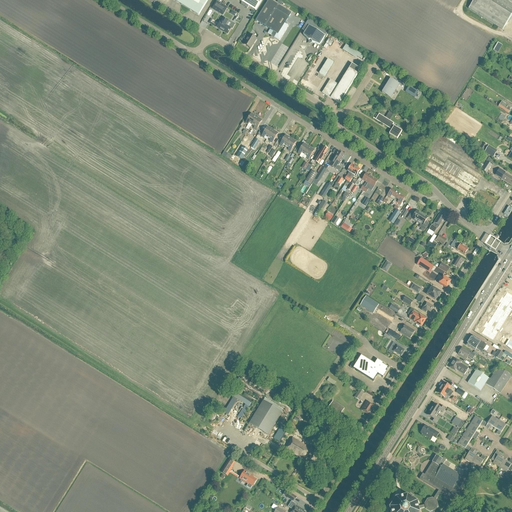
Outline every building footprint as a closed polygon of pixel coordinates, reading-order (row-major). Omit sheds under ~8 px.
[(172,0),(198,16),(207,0),(172,0)] [(237,0),(242,2),(241,5),(247,9),(248,6),(255,11),(261,0),(237,0)] [(279,40),(288,26),(284,24),(291,14),(269,0),(268,0),(255,21),(269,30),(267,33),(279,40)] [(511,1),(510,0),(474,0),(468,10),(503,30),(511,15),(511,1)] [(216,1),(211,9),(215,11),(223,16),(225,12),(227,8),(216,1)] [(233,30),(236,25),(223,17),(220,22),(219,21),(215,27),(227,35),(230,29),(233,30)] [(319,45),(325,36),(305,24),(301,30),(304,32),(302,35),(308,41),(308,43),(310,44),(311,43),(319,45)] [(250,49),(256,39),(249,35),(243,45),(250,49)] [(493,56),(494,54),(491,52),(494,47),(489,44),(485,51),(493,56)] [(353,63),(356,58),(337,49),(335,55),(349,61),(353,63)] [(325,77),(333,63),(328,60),(319,74),(325,77)] [(339,104),(357,74),(360,70),(351,64),(338,85),(330,80),(322,93),(339,104)] [(390,98),(399,84),(390,79),(381,92),(390,98)] [(501,103),(498,107),(508,113),(511,109),(501,103)] [(389,121),(393,114),(389,111),(385,118),(379,114),(375,120),(391,130),(389,134),(397,139),(401,131),(392,125),(393,123),(389,121)] [(252,124),(256,117),(251,114),(245,123),(248,125),(250,122),(252,124)] [(256,117),(252,124),(255,125),(253,128),(256,130),(262,121),(256,117)] [(267,127),(261,136),(264,138),(266,140),(268,137),(272,130),(267,127)] [(272,130),(268,137),(271,138),(269,141),(272,143),(278,133),(272,130)] [(286,145),(291,138),(285,135),(279,145),(282,146),(284,143),(286,145)] [(291,138),(286,145),(289,147),(287,149),(290,151),(296,142),(291,138)] [(255,139),(250,147),(254,150),(255,148),(259,141),(258,140),(255,139)] [(303,143),(298,153),(300,155),(302,152),(305,153),(309,147),(303,143)] [(241,161),(248,150),(242,147),(235,157),(241,161)] [(305,153),(302,157),(305,159),(306,158),(309,160),(314,150),(309,147),(305,153)] [(325,152),(327,149),(323,147),(321,150),(320,150),(314,161),(318,164),(322,158),(323,155),(325,156),(327,153),(325,152)] [(485,152),(493,157),(496,152),(488,147),(485,152)] [(224,151),(222,155),(230,160),(232,156),(224,151)] [(334,156),(328,165),(329,165),(330,166),(336,169),(336,170),(339,171),(341,167),(338,166),(341,161),(340,160),(343,155),(338,152),(335,156),(334,156)] [(487,173),(492,165),(487,162),(482,170),(487,173)] [(347,181),(356,167),(352,165),(347,171),(349,172),(344,179),(347,181)] [(356,167),(347,181),(346,183),(348,184),(352,179),(354,175),(356,176),(360,170),(356,167)] [(319,173),(314,180),(319,182),(326,171),(326,170),(322,168),(319,173)] [(511,186),(511,183),(511,177),(505,174),(506,173),(500,169),(496,175),(502,179),(501,180),(511,186)] [(311,185),(317,175),(312,171),(305,181),(311,185)] [(422,172),(420,176),(460,198),(461,195),(457,192),(428,176),(428,175),(422,172)] [(363,191),(372,177),(366,173),(362,180),(366,182),(363,186),(360,189),(361,190),(361,191),(362,192),(363,191)] [(363,191),(366,193),(367,191),(368,189),(371,191),(373,187),(377,181),(372,177),(363,191)] [(461,185),(466,189),(471,182),(467,178),(461,185)] [(327,184),(320,196),(324,199),(332,186),(328,184),(327,184)] [(301,191),(303,188),(298,185),(293,190),(297,193),(299,190),(301,191)] [(395,198),(398,194),(391,189),(387,196),(390,198),(391,196),(395,198)] [(398,194),(395,198),(398,200),(397,202),(401,204),(405,198),(398,194)] [(316,213),(319,215),(326,204),(323,202),(316,213)] [(393,223),(400,212),(397,210),(396,209),(389,220),(393,223)] [(411,213),(407,219),(411,221),(412,219),(417,222),(422,214),(417,211),(414,215),(411,213)] [(323,223),(326,219),(320,214),(316,219),(323,223)] [(422,214),(417,222),(420,225),(419,227),(421,228),(420,230),(423,232),(427,227),(423,225),(425,222),(428,217),(422,214)] [(440,226),(444,219),(439,215),(435,223),(434,223),(433,225),(432,225),(429,230),(434,233),(437,229),(438,229),(440,226)] [(332,223),(337,226),(341,221),(335,217),(332,223)] [(444,245),(447,240),(439,235),(436,240),(444,245)] [(499,236),(498,236),(489,251),(489,252),(490,252),(499,237),(499,236)] [(435,250),(438,244),(431,240),(427,245),(435,250)] [(461,244),(457,242),(453,248),(464,255),(465,255),(466,255),(467,253),(467,252),(468,250),(464,247),(465,246),(461,244)] [(497,256),(505,244),(505,243),(504,243),(496,255),(496,256),(497,256)] [(459,269),(464,261),(458,257),(455,261),(452,259),(449,264),(459,269)] [(447,273),(450,268),(442,263),(438,268),(447,273)] [(446,289),(451,281),(443,276),(438,284),(446,289)] [(410,289),(418,294),(422,289),(413,284),(410,289)] [(410,297),(413,292),(406,287),(402,292),(410,297)] [(438,299),(441,294),(432,288),(427,296),(435,301),(437,298),(438,299)] [(493,312),(506,320),(511,310),(511,296),(511,294),(511,293),(508,291),(507,293),(503,299),(502,297),(493,312)] [(434,308),(427,303),(426,303),(424,302),(425,299),(422,296),(418,302),(422,304),(421,305),(424,307),(423,308),(421,310),(426,313),(427,311),(430,313),(434,308)] [(366,297),(360,305),(373,313),(378,305),(366,297)] [(413,302),(405,297),(403,301),(410,306),(413,302)] [(398,308),(392,304),(390,308),(397,312),(396,311),(398,308)] [(421,327),(426,319),(419,315),(413,311),(409,319),(415,323),(421,327)] [(494,340),(506,320),(493,312),(480,332),(494,340)] [(410,339),(414,332),(404,326),(400,333),(410,339)] [(394,339),(397,334),(390,330),(387,335),(394,339)] [(469,341),(484,350),(486,347),(480,343),(481,342),(472,336),(469,341)] [(398,347),(400,344),(392,339),(387,347),(391,349),(392,347),(395,349),(393,352),(401,357),(404,351),(398,347)] [(388,349),(386,348),(388,343),(383,341),(378,350),(386,353),(388,349)] [(483,350),(484,350),(469,341),(466,346),(475,351),(476,349),(487,356),(489,354),(483,350)] [(470,353),(462,348),(458,355),(466,360),(468,357),(473,360),(476,355),(471,352),(470,353)] [(492,355),(495,357),(500,360),(502,357),(503,355),(504,354),(503,354),(499,351),(497,354),(494,352),(492,355)] [(504,354),(503,355),(507,357),(511,360),(511,356),(505,351),(503,354),(504,354)] [(374,363),(361,355),(352,369),(354,370),(355,369),(358,371),(357,372),(373,382),(375,380),(374,380),(376,376),(377,376),(378,375),(383,378),(387,371),(389,368),(384,364),(377,359),(374,363)] [(464,375),(468,369),(461,364),(462,363),(455,359),(449,368),(455,371),(456,370),(464,375)] [(476,370),(467,383),(480,392),(485,384),(500,394),(511,377),(498,368),(490,380),(476,370)] [(440,388),(451,395),(453,393),(449,390),(451,386),(447,384),(447,385),(444,383),(443,383),(441,385),(442,386),(440,388)] [(450,397),(451,395),(440,388),(439,390),(438,390),(437,392),(437,393),(440,395),(440,396),(444,398),(446,395),(450,397)] [(462,397),(464,395),(465,393),(462,391),(459,389),(458,391),(456,394),(462,397)] [(359,401),(364,393),(359,390),(354,398),(359,401)] [(251,403),(235,394),(233,398),(249,407),(251,403)] [(268,436),(282,413),(263,401),(249,424),(268,436)] [(329,407),(340,415),(344,409),(332,401),(329,407)] [(369,416),(375,406),(367,401),(361,411),(369,416)] [(430,410),(438,414),(440,411),(442,412),(445,408),(441,406),(440,408),(434,404),(430,410)] [(436,418),(438,414),(430,410),(427,415),(433,419),(431,421),(435,424),(438,419),(436,418)] [(471,423),(479,428),(481,424),(484,426),(486,423),(475,416),(471,423)] [(499,421),(500,420),(497,418),(497,419),(492,416),(485,427),(489,429),(491,426),(495,428),(499,421)] [(460,429),(464,423),(456,417),(452,423),(460,429)] [(499,421),(495,428),(498,430),(496,434),(499,436),(506,425),(499,421)] [(476,432),(479,428),(471,423),(467,430),(478,437),(479,434),(476,432)] [(286,430),(287,428),(284,426),(283,428),(281,427),(273,439),(279,443),(287,431),(286,430)] [(432,430),(425,426),(420,433),(431,440),(433,437),(436,439),(439,434),(432,430)] [(476,440),(478,437),(467,430),(462,437),(470,442),(472,438),(476,440)] [(311,461),(318,450),(312,446),(311,447),(308,445),(307,447),(304,445),(304,444),(293,437),(285,449),(303,461),(305,457),(311,461)] [(467,445),(470,442),(462,437),(458,444),(469,451),(471,448),(467,445)] [(472,464),(477,456),(473,454),(475,450),(472,448),(465,459),(472,464)] [(500,467),(505,460),(501,458),(503,454),(497,451),(491,460),(494,461),(493,463),(500,467)] [(477,456),(472,464),(479,468),(486,457),(483,455),(480,459),(477,456)] [(438,467),(440,463),(440,462),(444,464),(446,459),(443,457),(442,459),(436,456),(432,463),(437,466),(438,467)] [(511,470),(511,460),(511,459),(509,463),(505,460),(500,467),(507,472),(508,470),(511,472),(511,470)] [(440,492),(454,501),(467,480),(462,477),(443,465),(444,464),(440,462),(440,463),(438,467),(437,466),(432,463),(424,475),(423,474),(420,479),(438,491),(434,498),(433,498),(427,499),(425,502),(424,505),(419,506),(420,509),(425,508),(425,509),(429,511),(430,511),(436,511),(438,506),(437,501),(436,500),(440,492)] [(252,477),(253,476),(248,473),(245,477),(243,475),(241,480),(243,481),(242,481),(248,484),(253,486),(257,479),(252,477)] [(288,507),(293,510),(296,511),(304,511),(305,511),(295,505),(296,504),(293,502),(296,497),(285,490),(282,495),(291,501),(288,507)] [(419,511),(420,511),(420,509),(419,506),(418,500),(408,494),(397,496),(391,506),(391,511),(419,511)]
